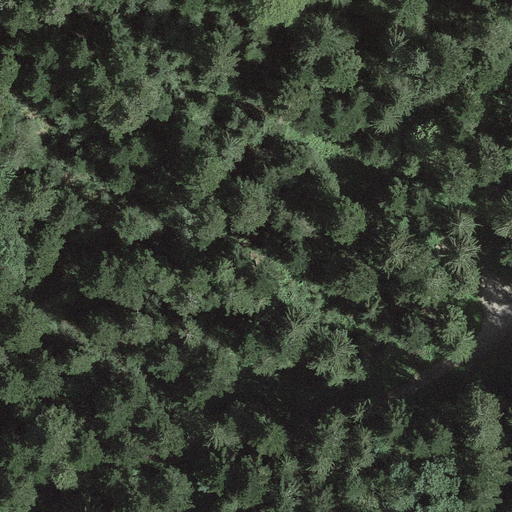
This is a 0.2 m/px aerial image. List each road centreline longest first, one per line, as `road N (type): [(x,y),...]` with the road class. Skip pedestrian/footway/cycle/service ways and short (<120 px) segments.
road 1 (track): [(0,489),(210,440),(321,431),(485,346)]
road 2 (track): [(413,511),(485,346),(511,309)]
